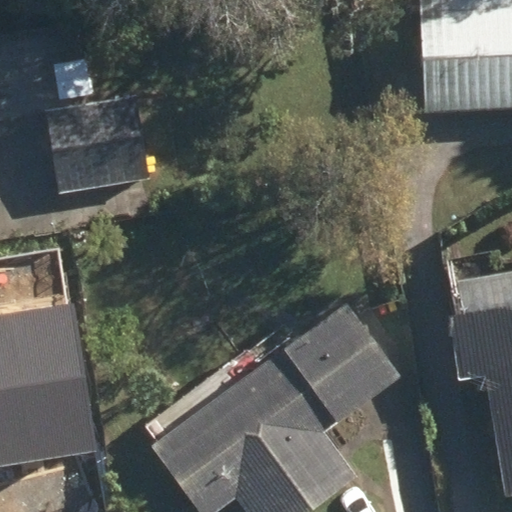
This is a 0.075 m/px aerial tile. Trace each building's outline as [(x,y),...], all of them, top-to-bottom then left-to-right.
[(511,111),(511,0),(419,0),(423,115),(511,111)] [(55,67),(60,103),(91,99),(86,62),(55,67)] [(47,116),(63,197),(149,182),(134,99),(47,116)] [(483,380),(505,504),(511,502),(511,306),(506,276),(471,283),(476,317),(449,322),(459,384),(483,380)] [(0,467),(95,452),(71,306),(0,317),(0,467)] [(218,511),(236,499),(245,511),(312,511),(355,480),(324,437),(400,382),(346,310),(153,450),(197,511),(218,511)]
